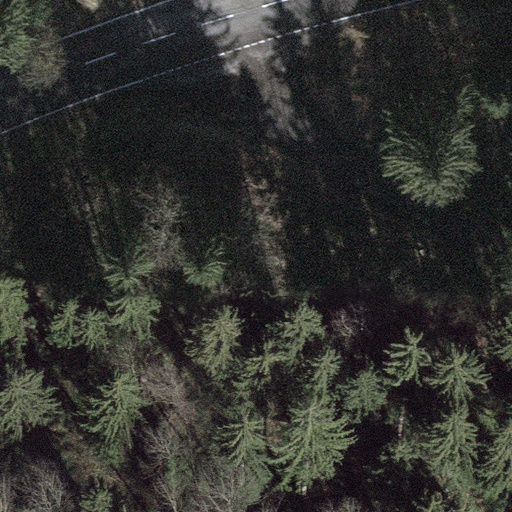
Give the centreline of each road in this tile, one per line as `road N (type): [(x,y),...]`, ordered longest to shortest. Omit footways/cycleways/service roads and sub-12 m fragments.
road 1 (track): [(194,25),(322,156),(511,258)]
road 2 (tertiary): [(0,103),(194,25),(288,0)]
